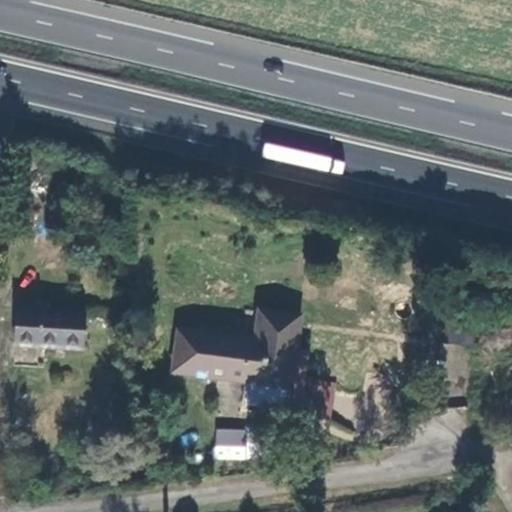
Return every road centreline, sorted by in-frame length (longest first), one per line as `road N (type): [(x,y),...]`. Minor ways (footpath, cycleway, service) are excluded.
road 1 (trunk): [(511,136),(0,16)]
road 2 (trunk): [(0,77),(511,196)]
road 3 (unclassified): [(511,454),(86,511)]
